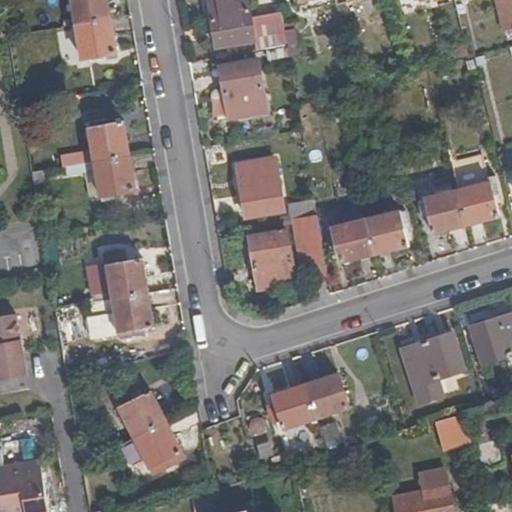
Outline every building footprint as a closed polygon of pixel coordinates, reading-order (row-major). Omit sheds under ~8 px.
[(74,0),(78,24),(113,18),(109,0),(74,0)] [(256,39),(253,18),(249,0),(212,0),(219,46),(256,39)] [(297,0),(301,11),(338,3),(337,0),(297,0)] [(511,0),(497,0),(507,33),(511,31),(511,0)] [(351,23),(347,3),(339,5),(344,25),(351,23)] [(287,32),(283,12),(253,18),(256,39),(258,51),(278,47),(289,45),(287,32)] [(113,18),(78,24),(84,58),(91,57),(98,56),(118,52),(113,18)] [(302,29),(287,32),(289,45),(290,50),(305,47),(302,29)] [(289,45),(278,47),(280,58),(291,56),(290,50),(289,45)] [(307,54),(305,47),(290,50),(291,56),(307,54)] [(269,114),(261,62),(224,68),(232,120),(269,114)] [(96,162),(130,157),(125,123),(102,126),(90,128),(96,162)] [(452,155),(461,192),(494,184),(501,183),(498,170),(490,171),(483,148),(452,155)] [(136,192),(130,157),(96,162),(79,165),(81,175),(86,175),(98,173),(102,197),(116,195),(136,192)] [(285,210),(277,159),(240,165),(248,217),(285,210)] [(33,173),(37,196),(48,193),(45,171),(33,173)] [(98,173),(86,175),(91,199),(102,197),(98,173)] [(494,184),(498,195),(503,194),(501,183),(494,184)] [(461,192),(469,226),(504,218),(498,195),(494,184),(461,192)] [(436,233),(469,226),(461,192),(428,200),(430,213),(436,233)] [(116,202),(116,195),(102,197),(103,204),(116,202)] [(293,208),(294,218),(318,214),(317,205),(293,208)] [(402,212),(406,224),(412,222),(409,211),(402,212)] [(369,220),(377,254),(411,246),(406,224),(402,212),(369,220)] [(344,262),(377,254),(369,220),(335,229),(338,241),(344,262)] [(333,242),(338,241),(335,229),(330,230),(333,242)] [(298,283),(290,232),(252,238),(260,288),(298,283)] [(26,267),(38,266),(35,240),(23,241),(26,267)] [(95,294),(96,301),(115,298),(149,292),(143,258),(122,260),(120,249),(108,251),(114,291),(95,294)] [(155,326),(149,292),(115,298),(121,332),(135,329),(155,326)] [(0,377),(28,372),(27,371),(24,371),(20,353),(24,352),(16,311),(0,313),(0,377)] [(486,363),(511,355),(511,315),(474,327),(486,363)] [(136,336),(135,329),(121,332),(122,338),(136,336)] [(444,378),(467,371),(455,334),(406,349),(423,404),(448,396),(444,378)] [(341,375),(307,386),(318,420),(352,409),(348,393),(345,387),(341,375)] [(318,420),(307,386),(275,396),(278,409),(280,415),(285,430),(318,420)] [(120,408),(136,437),(167,421),(150,390),(120,408)] [(447,453),(473,444),(463,415),(438,423),(447,453)] [(167,421),(136,437),(152,468),(183,451),(167,421)] [(331,448),(345,444),(339,424),(325,428),(331,448)] [(81,454),(83,465),(103,455),(96,445),(81,454)] [(286,458),(287,467),(298,463),(300,463),(297,455),(286,458)] [(27,499),(28,506),(29,511),(52,511),(43,459),(6,464),(13,501),(27,499)] [(0,511),(1,511),(0,505),(0,502),(13,501),(6,464),(0,465),(0,511)] [(400,511),(455,511),(451,488),(397,499),(400,511)] [(13,501),(14,509),(28,506),(27,499),(13,501)] [(0,505),(1,511),(14,509),(13,501),(0,502),(0,505)]
